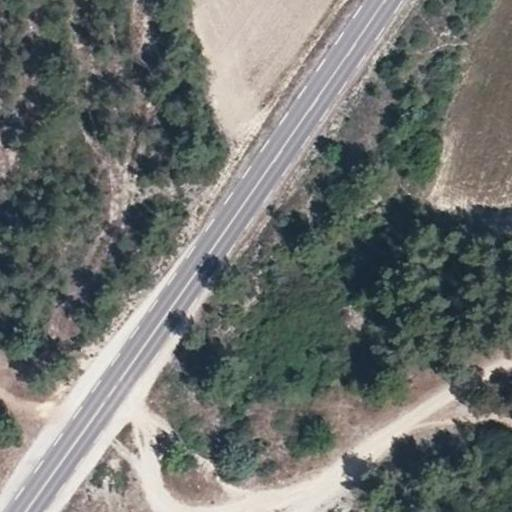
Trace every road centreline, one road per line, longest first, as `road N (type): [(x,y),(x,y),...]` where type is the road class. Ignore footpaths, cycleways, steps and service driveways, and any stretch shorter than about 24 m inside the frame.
road 1 (secondary): [(384,0),(30,511)]
road 2 (track): [(511,364),(432,405),(342,478),(248,511)]
road 3 (track): [(184,511),(158,504),(151,448),(108,401)]
